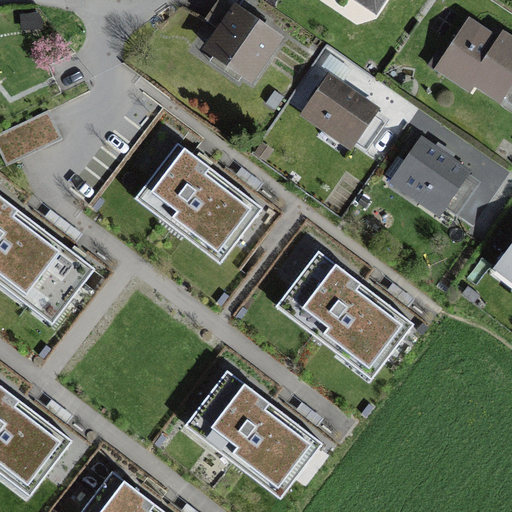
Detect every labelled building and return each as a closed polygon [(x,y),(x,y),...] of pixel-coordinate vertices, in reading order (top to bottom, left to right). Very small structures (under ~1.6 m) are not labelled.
[(214,31),(200,52),(250,87),(280,44),(217,0),(214,0),(200,21),(214,31)] [(345,0),(373,19),(385,0),(345,0)] [(37,16),(16,18),(17,36),(38,34),(37,16)] [(493,40),(464,21),(429,74),(467,99),(473,91),(499,108),(511,87),(511,41),(498,32),(493,40)] [(378,111),(327,76),(295,121),(347,157),(378,111)] [(203,111),(164,167),(256,231),(295,175),(203,111)] [(471,173),(420,138),(386,189),(437,224),(471,173)] [(12,145),(0,160),(0,226),(82,289),(126,231),(12,145)] [(353,223),(313,277),(404,344),(444,290),(353,223)] [(511,255),(492,281),(511,295),(511,255)] [(0,343),(0,417),(62,466),(104,413),(5,337),(0,343)] [(255,344),(218,396),(306,460),(344,409),(255,344)] [(109,500),(125,511),(234,511),(146,449),(109,500)]
